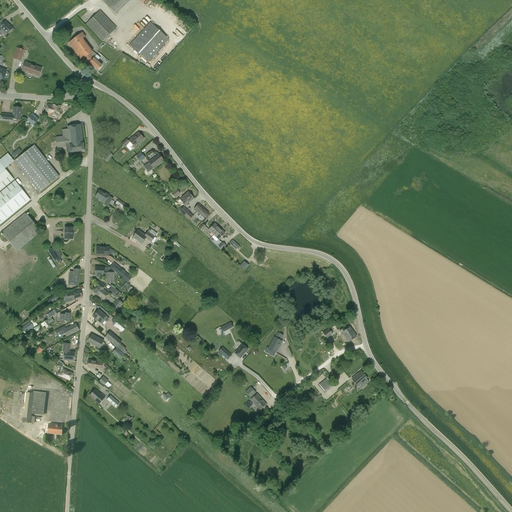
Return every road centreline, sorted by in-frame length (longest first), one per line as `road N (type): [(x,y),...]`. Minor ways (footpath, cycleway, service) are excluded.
road 1 (tertiary): [(367,346),(342,268),(312,250),(249,239),(145,121),(85,78)]
road 2 (residential): [(70,469),(91,148),(74,93)]
road 3 (tertiary): [(511,511),(406,403),(367,346)]
road 4 (unclassified): [(367,346),(336,354),(280,397),(239,364)]
